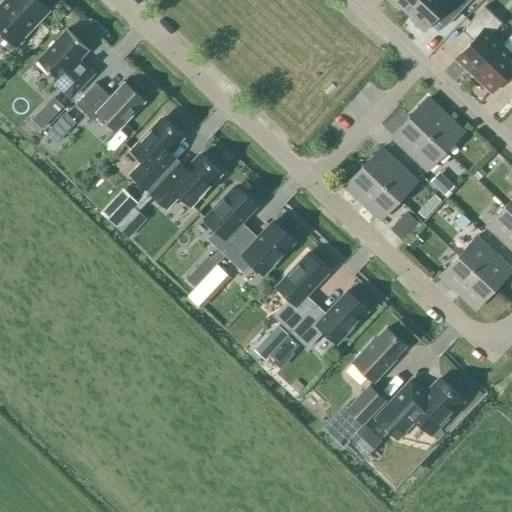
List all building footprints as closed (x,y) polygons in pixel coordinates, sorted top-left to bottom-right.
[(3,0),(0,4),(0,32),(16,47),(48,12),(37,1),(37,0),(35,2),(32,0),(3,0)] [(389,0),(405,15),(418,0),(389,0)] [(418,0),(405,15),(423,32),(436,17),(446,26),(470,0),(418,0)] [(473,76),(502,46),(491,35),(502,23),(484,7),(462,30),(473,41),(455,59),(473,76)] [(79,69),(75,64),(89,49),(67,29),(37,61),(57,80),(54,83),(70,98),(89,77),(80,68),(79,69)] [(511,55),(502,46),(473,76),(491,93),(509,74),(511,77),(511,55)] [(116,132),(144,102),(124,82),(110,97),(95,83),(75,104),(91,119),(97,114),(116,132)] [(409,118),(445,151),(462,132),(427,99),(409,118)] [(129,174),(148,192),(173,165),(163,157),(182,137),(162,118),(131,151),(142,161),(129,174)] [(445,151),(409,118),(392,137),(427,170),(445,151)] [(363,167),(398,200),(416,182),(381,148),(363,167)] [(173,165),(148,192),(166,209),(179,196),(189,206),(220,173),(200,154),(182,174),(173,165)] [(502,169),(490,158),(473,176),(485,187),(502,169)] [(452,163),(441,171),(452,187),(463,179),(452,163)] [(398,200),(363,167),(345,186),(380,219),(398,200)] [(207,239),(225,256),(243,237),(234,229),(255,206),(235,187),(204,220),(215,230),(207,239)] [(511,213),(504,207),(487,226),(511,249),(511,213)] [(417,223),(406,212),(389,229),(401,240),(417,223)] [(251,245),(243,237),(225,256),(243,273),(251,264),(262,274),(293,241),(273,222),(251,245)] [(476,237),(458,256),(493,290),(511,271),(476,237)] [(273,316),(290,332),(314,307),(305,298),(327,273),(306,254),(275,287),(289,300),(273,316)] [(476,309),(493,290),(458,256),(440,275),(476,309)] [(324,315),(314,307),(290,332),(307,349),(323,332),(336,344),(368,311),(346,291),(324,315)] [(394,358),(405,347),(386,328),(375,340),(373,339),(352,362),(374,382),(395,360),(394,358)] [(431,435),(463,401),(439,379),(421,397),(407,384),(375,418),(397,438),(415,419),(431,435)] [(386,400),(368,384),(345,408),(363,425),(386,400)]
